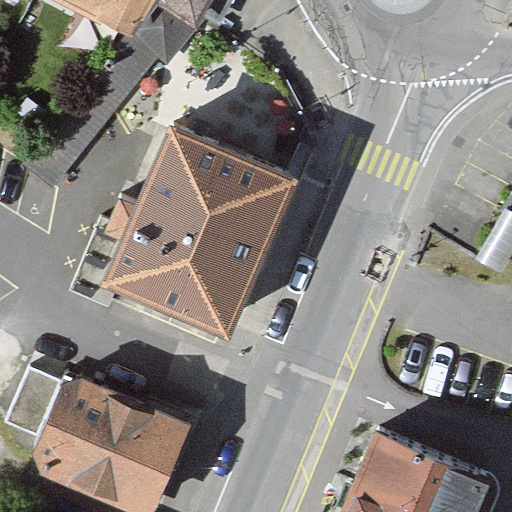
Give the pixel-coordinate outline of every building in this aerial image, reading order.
[(184,0),(142,0),(128,27),(22,161),(29,167),(54,184),(100,124),(159,49),(167,57),(206,12),(198,7),(184,0)] [(142,0),(76,0),(128,27),(142,0)] [(226,325),(294,166),(169,113),(101,271),(226,325)] [(146,506),(186,413),(85,370),(60,375),(33,439),(41,461),(146,506)] [(472,511),(490,470),(376,422),(337,511),(472,511)]
